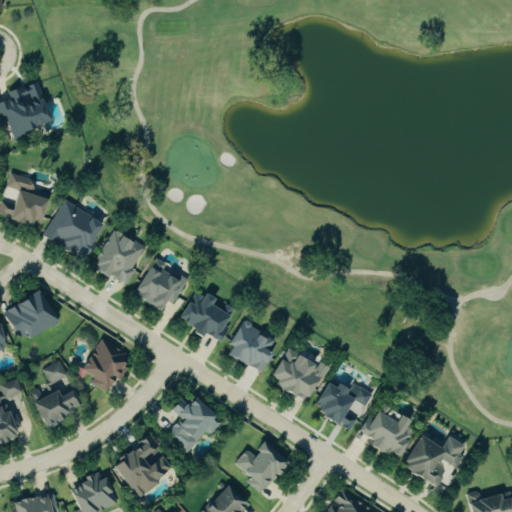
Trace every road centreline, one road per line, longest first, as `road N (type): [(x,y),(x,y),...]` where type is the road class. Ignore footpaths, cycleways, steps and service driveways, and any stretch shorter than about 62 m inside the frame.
road 1 (residential): [(0,262),(41,269),(413,511)]
road 2 (residential): [(0,474),(99,438),(142,401),(175,356)]
